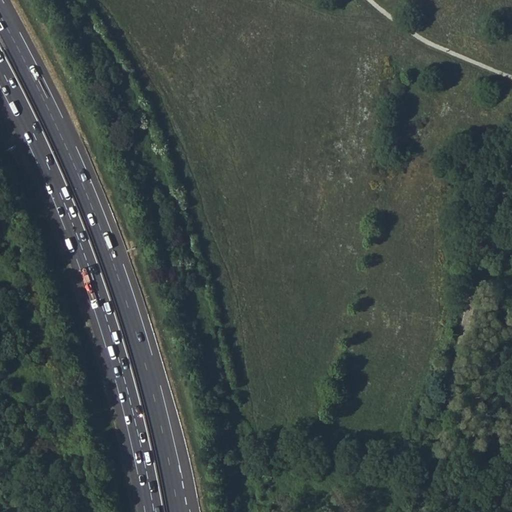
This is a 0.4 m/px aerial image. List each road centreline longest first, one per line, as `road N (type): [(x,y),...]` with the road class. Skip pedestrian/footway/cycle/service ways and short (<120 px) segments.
road 1 (trunk): [(178,511),(110,256),(0,15)]
road 2 (trunk): [(0,67),(90,269),(154,511)]
